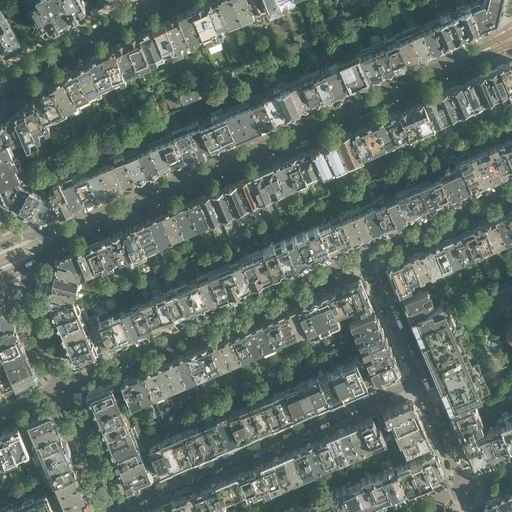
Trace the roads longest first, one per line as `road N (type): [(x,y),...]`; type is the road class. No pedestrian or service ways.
road 1 (tertiary): [(67,231),(491,47)]
road 2 (residential): [(111,509),(418,381)]
road 3 (residential): [(61,388),(365,255)]
road 4 (residential): [(0,87),(151,2)]
road 5 (residential): [(365,255),(511,192)]
road 6 (residential): [(418,381),(365,255)]
road 7 (residential): [(111,509),(61,388)]
